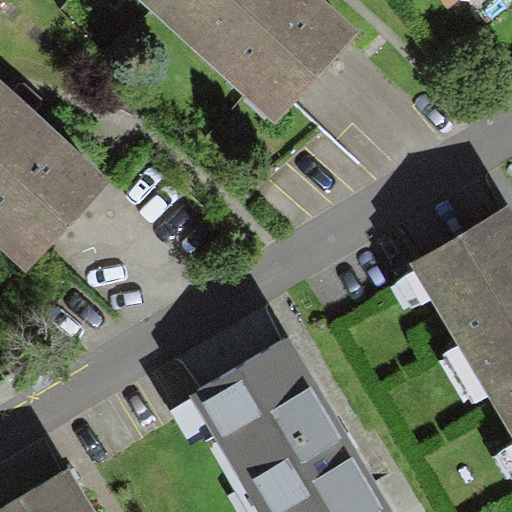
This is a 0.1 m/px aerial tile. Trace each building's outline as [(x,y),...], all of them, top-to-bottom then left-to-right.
[(163,0),(288,107),(353,32),(314,0),(163,0)] [(0,91),(0,216),(40,250),(101,178),(19,108),(0,91)] [(511,213),(511,212),(422,262),(511,421),(511,213)] [(283,339),(197,391),(270,511),(389,511),(349,446),(283,339)] [(90,511),(65,470),(0,509),(0,511),(90,511)]
